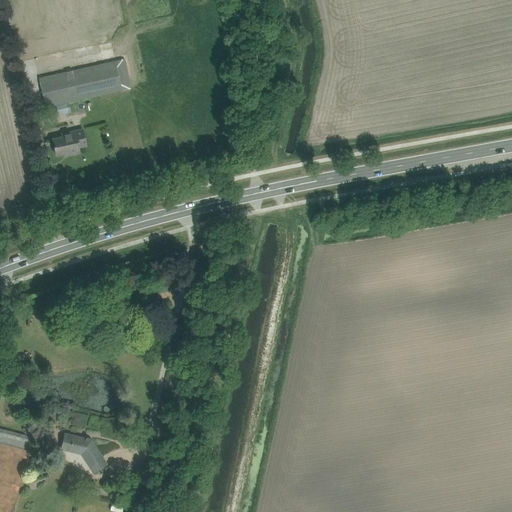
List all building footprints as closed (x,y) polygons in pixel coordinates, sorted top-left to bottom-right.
[(85,14),(27,23),(31,57),(90,49),(85,14)] [(45,108),(56,105),(58,115),(71,112),(69,103),(114,93),(115,97),(132,93),(125,59),(38,78),(45,108)] [(65,156),(69,155),(80,153),(79,147),(86,146),(83,129),(61,134),(62,137),(52,139),(56,155),(64,153),(65,156)] [(0,441),(28,449),(31,437),(0,428),(0,441)] [(65,434),(62,449),(81,453),(94,472),(106,464),(90,439),(88,437),(86,437),(85,439),(65,434)]
